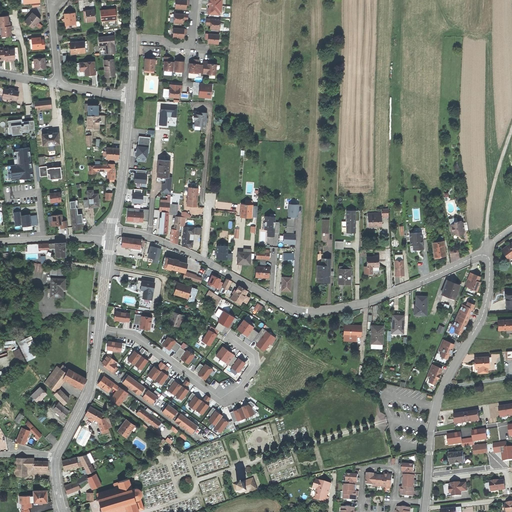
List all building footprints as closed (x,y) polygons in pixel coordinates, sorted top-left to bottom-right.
[(186,0),(176,0),(176,8),(186,9),(187,6),(187,4),(189,4),(189,2),(190,0),(186,0)] [(208,14),(219,15),(220,12),(221,12),(222,6),(210,5),(210,8),(209,10),(208,10),(208,12),(208,14)] [(117,20),(116,9),(105,10),(101,11),(102,22),(117,20)] [(85,23),(96,21),(95,13),(93,13),(93,10),(88,11),(84,11),(85,13),(84,13),(85,23)] [(68,14),(65,14),(65,21),(66,26),(70,25),(70,27),(75,27),(75,25),(76,25),(75,13),(71,14),(71,12),(68,12),(68,14)] [(25,22),(33,29),(36,25),(38,22),(41,19),(37,17),(32,13),(25,22)] [(188,17),(188,15),(175,14),(174,23),(183,24),(183,20),(184,18),(188,19),(188,17)] [(0,26),(0,27),(9,26),(8,21),(8,16),(0,16),(0,26)] [(210,29),(220,30),(220,20),(207,19),(207,22),(206,23),(211,23),(211,25),(210,29)] [(1,36),(11,35),(11,28),(10,26),(9,26),(0,27),(1,36)] [(187,31),(187,29),(183,29),(174,28),(174,29),(173,37),(184,38),(184,35),(184,33),(187,33),(187,31)] [(208,43),(219,44),(219,35),(206,34),(206,36),(206,38),(208,38),(208,40),(208,43)] [(114,36),(99,37),(99,42),(100,47),(106,46),(107,55),(116,54),(114,36)] [(33,49),(45,48),(45,45),(44,40),(41,40),(41,39),(29,40),(30,44),(32,44),(33,49)] [(71,54),(85,53),(85,46),(88,46),(87,42),(70,43),(71,48),(71,54)] [(17,47),(8,48),(8,51),(14,50),(15,60),(17,59),(19,59),(17,47)] [(5,61),(15,60),(14,50),(8,51),(8,48),(4,48),(5,59),(5,61)] [(173,71),(174,62),(170,62),(168,62),(169,57),(167,57),(165,57),(164,71),(173,71)] [(35,61),(36,69),(46,69),(46,66),(45,62),(44,63),(43,58),(35,59),(35,61)] [(155,59),(153,59),(151,59),(145,58),(144,69),(154,70),(155,64),(155,59)] [(174,72),(184,72),(185,62),(181,61),(179,61),(179,59),(177,58),(175,58),(174,72)] [(113,59),(104,60),(105,75),(114,74),(114,68),(113,59)] [(193,64),(190,63),(189,73),(198,74),(198,72),(203,73),(204,65),(199,65),(199,60),(197,60),(195,59),(195,64),(193,64)] [(94,61),(79,63),(80,71),(84,71),(85,71),(86,75),(96,75),(94,61)] [(204,62),(204,65),(203,73),(203,74),(216,75),(217,65),(212,64),(210,64),(210,62),(207,62),(204,62)] [(80,71),(79,63),(76,63),(78,76),(86,75),(85,71),(84,71),(80,71)] [(206,96),(211,96),(212,84),(201,83),(201,86),(200,97),(206,97),(206,96)] [(180,91),(182,91),(182,88),(182,86),(170,84),(169,97),(179,98),(180,93),(180,91)] [(5,89),(4,93),(3,98),(8,99),(16,101),(18,92),(14,91),(14,89),(11,89),(10,89),(9,90),(5,89)] [(51,108),(51,100),(32,102),(32,107),(35,107),(35,110),(51,108)] [(88,110),(88,116),(99,116),(99,113),(99,110),(98,110),(98,105),(89,105),(89,104),(86,104),(86,110),(88,110)] [(159,125),(166,126),(167,117),(176,117),(177,107),(160,106),(159,125)] [(203,127),(206,127),(206,122),(208,121),(208,119),(207,118),(207,113),(202,113),(202,112),(194,111),(194,118),(195,120),(195,125),(199,125),(201,126),(203,127)] [(89,128),(99,128),(99,124),(99,116),(88,116),(88,121),(87,121),(87,117),(85,117),(86,128),(89,128)] [(14,121),(10,121),(11,127),(9,128),(10,134),(12,134),(20,133),(20,131),(29,131),(35,130),(34,121),(14,123),(14,121)] [(53,133),(48,134),(41,134),(43,146),(48,145),(54,144),(59,144),(58,132),(53,133)] [(139,137),(138,146),(148,147),(147,152),(148,152),(150,138),(139,137)] [(138,146),(137,146),(137,152),(136,157),(147,158),(147,152),(148,147),(138,146)] [(7,165),(9,179),(11,179),(19,178),(19,179),(23,179),(33,178),(31,166),(30,147),(16,149),(16,151),(17,164),(14,165),(7,165)] [(107,157),(119,158),(119,154),(120,149),(107,148),(107,152),(104,151),(104,156),(107,157)] [(158,168),(157,177),(168,178),(170,161),(159,160),(158,168)] [(89,174),(96,174),(96,171),(108,171),(108,179),(116,179),(116,173),(116,168),(115,167),(114,165),(110,165),(110,164),(107,164),(107,166),(96,166),(89,166),(89,174)] [(46,167),(39,167),(40,176),(47,176),(47,174),(47,169),(46,167)] [(61,178),(60,167),(47,169),(47,174),(50,173),(50,179),(52,179),(58,178),(61,178)] [(146,175),(136,174),(135,178),(134,178),(134,183),(147,183),(147,175),(146,175)] [(168,193),(171,193),(172,185),(167,184),(163,184),(162,192),(168,193)] [(195,200),(197,200),(198,189),(189,188),(187,207),(192,207),(194,207),(195,200)] [(94,208),(100,207),(98,194),(96,195),(96,193),(93,193),(93,191),(88,191),(89,200),(84,200),(85,209),(94,208)] [(60,192),(50,194),(51,203),(61,202),(60,192)] [(142,194),(134,194),(133,194),(132,203),(143,204),(143,194),(142,194)] [(77,230),(82,230),(81,224),(83,223),(82,216),(77,216),(76,208),(77,208),(78,208),(78,201),(69,202),(70,209),(71,209),(73,231),(77,230)] [(164,211),(170,211),(170,204),(160,203),(159,211),(164,211)] [(170,211),(169,214),(177,215),(178,205),(170,204),(170,211)] [(296,217),(298,217),(298,211),(298,205),(289,204),(288,208),(288,213),(288,217),(291,217),(296,217)] [(253,205),(252,205),(246,205),(241,205),(241,210),(240,217),(252,217),(252,206),(253,205)] [(143,222),(143,221),(144,213),(143,213),(139,213),(140,209),(128,208),(127,220),(134,220),(134,222),(133,222),(135,222),(139,223),(139,222),(143,222)] [(355,221),(355,211),(355,210),(346,210),(346,233),(355,233),(355,225),(355,221)] [(20,212),(13,212),(15,225),(21,224),(22,224),(21,215),(20,212)] [(380,217),(381,217),(381,213),(368,213),(368,226),(377,225),(377,227),(382,226),(381,219),(380,219),(380,217)] [(268,230),(274,230),(274,222),(275,222),(275,214),(270,214),(270,216),(265,216),(265,223),(264,223),(263,229),(268,230)] [(22,224),(21,224),(21,227),(31,226),(31,225),(30,216),(30,215),(27,215),(21,215),(22,224)] [(63,225),(62,222),(61,215),(52,216),(53,221),(50,222),(51,226),(57,226),(60,225),(63,225)] [(180,226),(181,217),(176,217),(175,230),(172,230),(171,242),(175,243),(178,245),(180,226)] [(165,234),(168,234),(169,219),(164,218),(161,218),(160,234),(165,234)] [(291,219),(287,218),(286,234),(294,234),(294,219),(291,219)] [(464,230),(463,225),(462,224),(461,220),(457,221),(453,222),(454,224),(450,224),(451,227),(450,228),(451,231),(454,233),(455,233),(456,233),(456,235),(463,233),(463,230),(464,230)] [(194,228),(184,227),(182,247),(188,247),(192,248),(194,228)] [(413,229),(413,233),(421,232),(421,237),(422,237),(422,241),(426,241),(425,227),(413,229)] [(423,249),(422,241),(422,237),(421,237),(421,232),(413,233),(409,233),(411,245),(413,245),(413,250),(418,249),(423,249)] [(286,234),(284,234),(283,243),(287,244),(291,244),(295,244),(295,239),(295,234),(294,234),(286,234)] [(129,248),(140,250),(140,246),(141,242),(141,240),(123,237),(121,247),(126,248),(129,248)] [(438,242),(432,243),(433,251),(434,254),(435,258),(440,258),(440,256),(445,256),(444,248),(443,241),(438,242)] [(511,242),(501,250),(504,254),(508,259),(511,256),(511,242)] [(64,243),(55,243),(55,248),(56,256),(65,256),(65,249),(64,243)] [(224,259),(227,259),(227,253),(228,247),(218,246),(218,259),(224,259)] [(155,259),(158,248),(151,247),(150,252),(149,258),(155,259)] [(250,259),(251,253),(245,253),(238,252),(237,263),(244,264),(250,265),(250,259)] [(171,268),(185,272),(188,263),(179,261),(179,260),(180,258),(177,258),(175,257),(174,259),(173,259),(165,257),(162,267),(171,270),(171,268)] [(369,273),(372,273),(372,267),(374,267),(379,267),(379,266),(378,257),(367,257),(367,267),(364,267),(364,274),(369,273)] [(322,266),(317,266),(317,281),(324,282),(329,282),(330,259),(323,259),(322,266)] [(403,260),(395,261),(394,261),(395,276),(399,275),(404,275),(403,260)] [(32,271),(42,272),(43,264),(33,263),(32,271)] [(269,278),(269,267),(265,267),(260,266),(256,266),(255,277),(262,277),(269,278)] [(350,270),(339,269),(338,283),(343,284),(350,284),(350,281),(350,275),(350,270)] [(183,278),(195,281),(196,277),(196,276),(185,272),(183,278)] [(468,288),(477,291),(480,283),(480,282),(478,281),(480,277),(474,274),(471,281),(467,280),(465,286),(468,287),(468,288)] [(208,284),(217,288),(220,281),(221,279),(212,275),(208,284)] [(281,291),(291,291),(291,278),(282,277),(282,284),(281,291)] [(222,287),(227,289),(231,281),(227,278),(222,287)] [(62,289),(64,289),(65,279),(52,279),(51,296),(62,297),(62,290),(62,289)] [(455,299),(460,286),(454,283),(447,280),(441,294),(455,299)] [(155,283),(142,281),(140,290),(144,291),(144,293),(143,299),(152,300),(155,283)] [(187,298),(191,287),(179,283),(177,289),(176,294),(187,298)] [(236,290),(233,294),(231,298),(239,304),(242,300),(245,295),(247,291),(239,286),(236,290)] [(198,289),(191,287),(187,298),(187,300),(193,302),(198,289)] [(212,304),(216,307),(221,299),(210,291),(207,295),(215,300),(212,304)] [(414,314),(426,315),(427,297),(422,296),(416,296),(416,306),(415,305),(414,314)] [(150,309),(152,300),(143,299),(139,298),(138,307),(150,309)] [(462,305),(458,315),(468,320),(470,316),(473,311),(472,311),(472,310),(474,305),(468,302),(466,306),(462,305)] [(263,307),(257,304),(254,309),(260,313),(263,307)] [(231,321),(234,317),(223,310),(218,318),(219,318),(218,321),(219,322),(225,326),(228,327),(230,323),(231,321)] [(115,311),(114,320),(121,321),(121,322),(122,322),(125,322),(125,321),(129,322),(130,314),(115,311)] [(170,317),(168,323),(178,327),(180,322),(183,323),(185,316),(172,311),(170,317)] [(133,324),(140,325),(141,316),(142,316),(142,315),(135,314),(133,324)] [(399,316),(393,315),(392,322),(393,322),(393,332),(403,333),(404,316),(399,316)] [(463,330),(464,329),(465,330),(467,325),(466,324),(468,320),(458,315),(453,326),(456,328),(454,332),(461,335),(463,330)] [(152,318),(142,316),(141,316),(140,325),(139,329),(143,330),(144,329),(148,329),(150,330),(150,324),(151,324),(152,318)] [(245,317),(244,320),(254,327),(255,324),(245,317)] [(511,329),(511,319),(498,320),(498,322),(498,330),(506,330),(511,329)] [(252,328),(254,327),(244,320),(237,329),(242,332),(246,336),(247,336),(252,328)] [(219,322),(215,328),(219,330),(221,332),(225,326),(219,322)] [(360,336),(361,326),(352,325),(352,326),(351,326),(344,326),(343,341),(349,341),(349,336),(355,336),(360,336)] [(211,326),(209,330),(216,334),(219,330),(215,328),(211,326)] [(371,343),(382,344),(383,326),(378,326),(372,326),(372,331),(371,343)] [(247,336),(246,336),(245,337),(252,342),(253,340),(259,333),(252,328),(247,336)] [(257,343),(266,331),(262,328),(259,333),(253,340),(257,343)] [(209,330),(202,341),(210,345),(214,338),(216,334),(209,330)] [(276,338),(266,331),(257,343),(257,344),(256,345),(264,351),(269,343),(271,344),(276,338)] [(32,335),(19,340),(28,361),(36,357),(30,344),(35,342),(32,335)] [(171,348),(176,341),(173,339),(168,337),(166,340),(164,339),(161,344),(166,348),(167,349),(169,350),(171,348)] [(440,356),(447,359),(449,354),(449,353),(450,354),(454,344),(443,339),(438,350),(442,352),(440,356)] [(122,343),(121,343),(116,342),(108,341),(107,350),(113,351),(112,352),(120,353),(122,343)] [(176,352),(180,347),(181,345),(176,341),(171,348),(176,352)] [(181,359),(186,351),(183,350),(180,347),(176,352),(175,354),(181,359)] [(228,364),(234,356),(235,355),(229,351),(223,347),(216,356),(228,364)] [(134,351),(127,360),(141,370),(148,361),(144,358),(145,357),(148,352),(142,348),(139,353),(138,354),(134,351)] [(186,351),(181,359),(180,359),(183,361),(184,362),(184,361),(188,364),(190,360),(194,355),(187,350),(186,351)] [(107,369),(111,372),(115,366),(118,363),(108,355),(102,363),(105,365),(104,366),(107,369)] [(237,358),(234,356),(228,364),(232,366),(237,358)] [(474,358),(474,363),(476,363),(476,368),(478,368),(480,368),(480,373),(487,372),(487,367),(489,367),(488,362),(488,357),(474,358)] [(245,363),(242,361),(238,358),(237,358),(232,366),(231,367),(238,372),(245,363)] [(157,368),(154,366),(148,375),(154,380),(155,380),(165,365),(161,362),(157,367),(157,368)] [(195,370),(199,373),(204,366),(200,363),(195,370)] [(205,364),(204,366),(199,373),(197,375),(201,378),(201,377),(203,378),(205,379),(213,369),(205,364)] [(429,382),(434,385),(437,378),(438,377),(438,378),(442,369),(432,364),(427,375),(431,377),(429,382)] [(165,373),(165,372),(169,367),(165,365),(155,380),(162,385),(168,376),(165,373)] [(64,378),(67,373),(60,368),(57,366),(46,382),(48,384),(47,386),(55,391),(64,378)] [(87,379),(69,369),(67,373),(64,378),(75,384),(81,388),(87,379)] [(159,397),(126,374),(121,381),(129,387),(130,385),(133,387),(132,389),(139,395),(140,393),(147,398),(146,399),(153,405),(159,397)] [(112,386),(114,384),(104,377),(101,381),(98,384),(102,387),(105,389),(108,391),(112,386)] [(175,381),(175,380),(172,378),(168,383),(171,385),(168,390),(175,395),(181,386),(179,384),(175,381)] [(185,388),(186,387),(189,382),(186,380),(181,386),(175,395),(181,400),(188,391),(185,388)] [(40,387),(31,396),(36,400),(38,403),(42,399),(41,399),(42,398),(47,393),(40,387)] [(128,393),(120,387),(118,390),(111,399),(119,405),(127,394),(128,393)] [(54,394),(64,404),(69,399),(64,394),(61,395),(57,391),(54,394)] [(195,396),(196,395),(192,392),(188,398),(192,400),(188,405),(195,410),(195,409),(202,401),(199,399),(195,396)] [(206,404),(207,403),(210,398),(206,395),(202,401),(195,409),(202,414),(209,405),(206,404)] [(56,406),(53,409),(58,413),(63,418),(69,412),(58,403),(56,406)] [(185,429),(193,434),(199,427),(166,403),(161,411),(168,416),(170,415),(176,419),(175,421),(183,427),(184,425),(187,427),(185,429)] [(252,408),(248,404),(245,405),(241,407),(241,408),(245,417),(255,414),(252,408)] [(511,404),(507,406),(499,407),(501,417),(511,415),(511,404)] [(93,419),(98,422),(99,420),(103,414),(90,406),(85,415),(89,417),(93,419)] [(150,424),(156,429),(161,422),(141,407),(136,414),(141,418),(150,424)] [(211,417),(216,411),(216,410),(213,407),(208,414),(211,417)] [(233,411),(237,421),(245,417),(241,408),(237,409),(234,411),(233,411)] [(454,414),(456,424),(480,420),(479,410),(473,411),(462,413),(454,414)] [(222,416),(219,413),(216,411),(211,417),(209,421),(215,425),(221,417),(222,416)] [(19,413),(15,420),(19,422),(23,416),(19,413)] [(225,427),(228,422),(225,420),(221,417),(215,425),(213,427),(221,433),(225,427)] [(99,420),(98,422),(101,431),(101,430),(108,428),(105,418),(99,420)] [(126,437),(135,426),(126,419),(122,425),(118,430),(126,437)] [(233,420),(228,422),(225,427),(229,430),(235,427),(233,422),(233,420)] [(25,424),(31,429),(34,427),(28,421),(25,424)] [(30,431),(22,427),(16,441),(24,445),(27,439),(30,431)] [(34,427),(31,429),(39,438),(42,436),(34,427)] [(486,429),(472,431),(473,439),(473,441),(487,439),(486,429)] [(449,445),(462,443),(462,440),(461,433),(454,434),(447,435),(449,445)] [(474,446),(473,441),(473,439),(462,440),(462,443),(463,447),(473,446),(474,446)] [(499,453),(502,452),(502,448),(507,447),(506,442),(493,443),(494,454),(499,453)] [(474,446),(473,446),(474,453),(487,452),(487,444),(474,446)] [(511,446),(507,447),(502,448),(502,452),(503,461),(511,459),(511,446)] [(464,462),(463,452),(449,453),(450,458),(450,464),(464,462)] [(80,456),(81,458),(82,458),(86,467),(85,468),(88,473),(94,471),(86,454),(80,456)] [(77,461),(76,457),(62,461),(64,469),(71,468),(78,466),(77,461)] [(26,466),(26,458),(17,458),(17,459),(16,476),(26,476),(26,466)] [(48,461),(34,461),(34,467),(34,469),(40,469),(48,470),(48,461)] [(403,475),(404,475),(415,475),(415,472),(414,471),(414,464),(402,463),(402,468),(402,471),(403,471),(403,475)] [(366,484),(373,485),(373,486),(391,487),(392,480),(392,475),(388,475),(389,473),(384,472),(383,475),(382,475),(374,474),(374,473),(371,473),(367,473),(366,484)] [(95,473),(88,477),(88,479),(93,489),(101,485),(95,473)] [(349,500),(356,500),(356,496),(358,496),(358,491),(356,491),(356,489),(356,482),(357,482),(357,479),(358,475),(346,474),(346,481),(345,481),(343,499),(349,500)] [(78,483),(88,479),(88,477),(87,475),(76,480),(77,481),(78,483)] [(413,496),(415,475),(404,475),(404,476),(404,477),(402,478),(402,483),(403,484),(403,486),(403,487),(399,487),(399,491),(401,491),(401,495),(406,496),(413,496)] [(122,511),(133,511),(144,508),(141,497),(141,496),(142,495),(142,494),(142,492),(141,491),(141,490),(140,489),(138,488),(137,488),(136,488),(132,489),(129,478),(113,483),(115,488),(97,493),(98,498),(96,498),(96,499),(97,499),(98,499),(102,510),(100,510),(100,511),(102,511),(117,511),(122,511)] [(242,482),(243,484),(246,492),(246,493),(257,490),(253,478),(242,482)] [(314,499),(327,502),(328,497),(327,497),(325,496),(326,493),(328,494),(329,490),(331,484),(319,480),(319,481),(316,480),(313,488),(317,489),(314,499)] [(491,482),(490,482),(491,491),(505,489),(504,480),(499,481),(498,480),(491,481),(491,482)] [(78,483),(77,481),(64,486),(68,494),(73,491),(80,488),(78,483)] [(461,491),(460,483),(450,484),(451,487),(449,487),(450,493),(451,493),(452,496),(454,496),(457,496),(461,495),(461,491)] [(239,485),(237,486),(240,494),(246,492),(243,484),(239,485)] [(33,490),(34,496),(34,500),(34,503),(39,502),(42,502),(47,502),(47,490),(33,490)] [(22,507),(22,511),(28,509),(27,507),(29,507),(29,503),(31,503),(31,500),(31,496),(19,496),(20,503),(23,503),(23,507),(22,507)]
